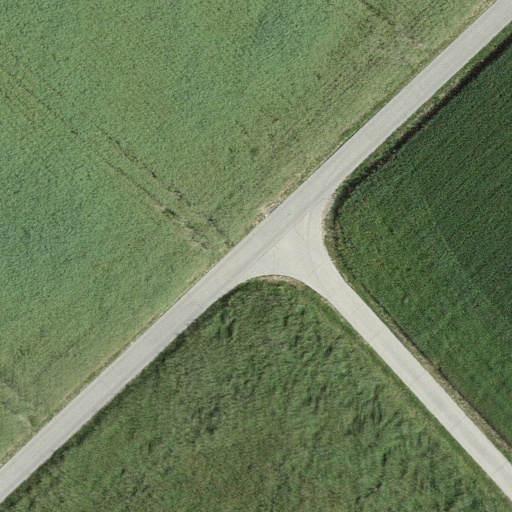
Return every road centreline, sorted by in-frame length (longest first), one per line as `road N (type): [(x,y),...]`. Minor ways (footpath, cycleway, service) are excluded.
road 1 (residential): [(280,230),(0,488)]
road 2 (residential): [(280,230),(511,486)]
road 3 (residential): [(511,12),(280,230)]
